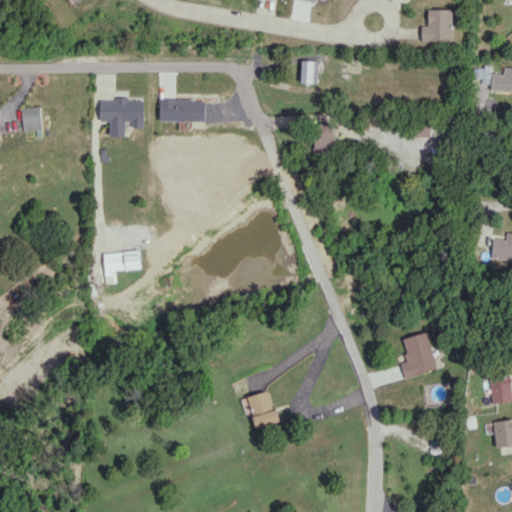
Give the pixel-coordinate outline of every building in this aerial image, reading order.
[(452,41),(452,8),(428,9),(428,25),(421,25),(422,42),(452,41)] [(318,60),(302,60),(301,82),(318,83),(318,60)] [(511,66),(504,66),(504,73),(491,73),(492,67),(475,66),(475,77),(482,77),(482,83),(491,83),(491,90),(511,90),(511,66)] [(144,99),(100,98),(100,120),(110,121),(110,135),(127,136),(128,127),(143,127),(144,99)] [(205,99),(160,98),(159,120),(205,121),(205,99)] [(43,128),(40,106),(21,109),(25,131),(43,128)] [(334,123),(314,124),(315,153),(335,152),(334,123)] [(506,239),(493,238),(491,258),(511,259),(511,232),(507,232),(506,239)] [(104,252),(106,282),(116,282),(116,269),(141,268),(140,250),(104,252)] [(402,338),(408,361),(401,363),(405,378),(437,369),(427,331),(402,338)] [(489,377),(494,403),(511,399),(511,386),(510,373),(489,377)] [(253,428),(278,421),(269,390),(244,397),(253,428)] [(511,418),(494,420),(496,447),(511,445),(511,418)]
